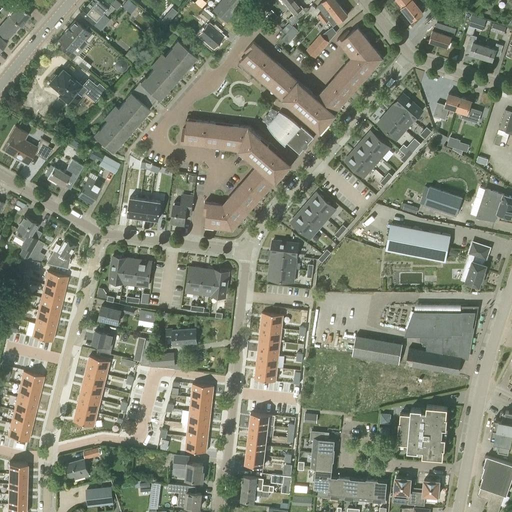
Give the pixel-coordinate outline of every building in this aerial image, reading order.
[(107,16),(114,7),(105,0),(90,0),(90,1),(96,6),(95,7),(101,12),(102,12),(107,16)] [(125,0),(122,6),(131,12),(136,5),(129,0),(125,0)] [(232,16),(236,10),(224,0),(221,0),(213,9),(225,20),(230,15),(232,16)] [(245,0),(224,0),(236,10),(237,10),(235,9),(240,4),(241,5),(245,0)] [(297,0),(287,0),(284,2),(288,7),(294,14),(303,7),(297,0)] [(321,19),(340,4),(336,0),(324,0),(318,5),(322,11),(318,15),(321,19)] [(419,17),(422,15),(421,13),(423,11),(413,0),(396,0),(402,7),(401,7),(412,20),(418,15),(419,17)] [(436,14),(444,6),(437,0),(433,0),(428,6),(436,14)] [(109,18),(107,16),(102,12),(101,12),(95,7),(96,6),(90,1),(86,5),(80,12),(99,29),(109,18)] [(9,16),(21,26),(30,14),(19,4),(9,15),(9,16)] [(340,4),(321,19),(325,23),(329,20),(334,26),(348,14),(340,4)] [(0,10),(6,15),(9,11),(3,6),(0,9),(0,10)] [(442,19),(449,11),(444,6),(436,14),(442,19)] [(206,22),(211,15),(202,8),(197,14),(206,22)] [(268,14),(274,20),(277,17),(271,10),(268,14)] [(483,29),(486,19),(472,14),(469,25),(483,29)] [(14,32),(20,25),(9,16),(9,15),(0,24),(0,49),(7,42),(6,41),(11,35),(12,35),(14,32)] [(164,16),(160,21),(165,25),(169,21),(164,16)] [(72,59),(76,54),(77,55),(88,43),(85,40),(91,33),(88,31),(75,20),(58,39),(63,43),(59,48),(72,59)] [(504,34),(506,26),(494,22),(491,32),(496,34),(496,32),(504,34)] [(213,28),(207,23),(197,35),(213,48),(223,36),(218,32),(218,31),(214,27),(213,28)] [(449,47),(454,30),(443,26),(443,25),(437,23),(435,30),(432,29),(429,40),(449,47)] [(287,44),(299,31),(293,25),(286,34),(281,39),(287,44)] [(329,38),(338,33),(333,25),(325,31),(329,38)] [(383,57),(358,26),(350,32),(348,30),(337,39),(346,49),(348,47),(356,57),(351,63),(348,61),(335,76),(338,78),(334,82),(326,91),(324,89),(317,97),(320,100),(318,101),(310,95),(313,93),(305,86),(303,88),(290,77),(292,74),(277,61),(275,64),(262,52),(264,50),(254,41),(244,52),(247,54),(240,61),(297,111),(297,112),(305,117),(308,114),(321,126),(327,119),(329,121),(336,113),(335,112),(383,57)] [(329,41),(320,33),(319,34),(306,49),(316,57),(329,41)] [(481,57),(485,45),(475,42),(477,36),(470,34),(465,51),(469,52),(469,53),(481,57)] [(169,51),(187,67),(197,56),(177,40),(172,46),(173,46),(169,51)] [(499,55),(502,45),(498,43),(496,49),(485,45),(481,57),(493,61),(495,54),(499,55)] [(133,63),(138,58),(129,49),(124,55),(133,63)] [(178,78),(187,67),(169,51),(165,56),(162,53),(156,59),(178,78)] [(114,64),(114,65),(114,66),(115,66),(115,67),(115,68),(116,68),(116,69),(117,70),(118,70),(118,71),(119,71),(120,71),(121,71),(122,71),(123,71),(124,70),(125,70),(125,69),(126,69),(126,68),(127,68),(127,67),(127,66),(127,65),(127,64),(127,63),(127,62),(126,61),(126,60),(125,60),(125,59),(124,59),(123,59),(123,58),(122,58),(121,58),(120,58),(119,58),(119,59),(118,59),(117,59),(117,60),(116,60),(116,61),(115,61),(115,62),(115,63),(114,64)] [(168,89),(178,78),(156,59),(151,65),(154,68),(150,72),(168,89)] [(82,86),(63,70),(58,76),(56,75),(53,73),(47,80),(50,82),(62,92),(60,94),(67,99),(69,98),(75,103),(85,92),(96,101),(106,89),(99,83),(97,86),(88,78),(82,86)] [(159,99),(168,89),(150,72),(146,77),(145,77),(140,82),(140,81),(139,82),(157,97),(159,99)] [(148,107),(157,97),(139,82),(130,92),(148,107)] [(150,109),(148,107),(130,92),(125,98),(126,99),(122,104),(140,119),(150,109)] [(422,110),(403,93),(401,95),(402,96),(400,98),(400,97),(395,103),(414,120),(422,110)] [(456,109),(460,97),(449,93),(445,105),(437,103),(433,115),(445,118),(449,107),(456,109)] [(472,100),(460,97),(456,109),(461,111),(460,117),(478,122),(482,111),(470,107),(472,100)] [(414,120),(395,103),(393,105),(392,107),(391,107),(386,113),(405,129),(414,120)] [(131,130),(140,119),(122,104),(118,108),(115,105),(109,111),(131,130)] [(511,111),(505,109),(499,129),(505,131),(511,133),(511,111)] [(122,141),(131,130),(109,111),(104,117),(107,121),(103,125),(122,141)] [(300,126),(297,123),(291,119),(289,117),(281,113),(268,127),(274,134),(280,141),(285,145),(286,145),(285,144),(287,142),(300,154),(314,137),(300,125),(300,126)] [(405,129),(386,113),(384,115),(385,115),(384,117),(383,116),(378,122),(397,139),(405,129)] [(261,137),(249,126),(187,119),(186,128),(183,128),(181,142),(194,143),(195,140),(212,142),(212,145),(231,148),(232,145),(240,146),(247,152),(245,154),(252,160),(255,158),(262,164),(260,166),(257,164),(253,169),(250,172),(253,174),(241,187),(239,185),(226,200),(229,202),(223,208),(221,206),(218,206),(218,203),(205,201),(203,215),(206,216),(205,225),(233,229),(275,181),(276,182),(283,174),(281,172),(287,165),(273,154),(276,150),(270,142),(269,143),(264,140),(261,137)] [(112,152),(122,141),(103,125),(99,130),(98,129),(93,135),(112,152)] [(46,160),(53,149),(47,145),(49,142),(41,138),(36,147),(24,139),(27,133),(15,126),(7,140),(10,142),(5,150),(27,163),(33,153),(41,157),(46,160)] [(420,134),(425,138),(428,135),(429,134),(424,129),(420,134)] [(390,147),(371,130),(369,133),(368,135),(367,134),(362,140),(381,157),(390,147)] [(445,143),(448,134),(436,131),(434,139),(445,143)] [(500,145),(503,134),(498,133),(494,143),(500,145)] [(460,139),(450,135),(447,144),(457,148),(460,139)] [(75,149),(79,142),(70,137),(66,144),(75,149)] [(381,157),(362,140),(360,142),(361,143),(359,144),(358,144),(354,150),(373,166),(381,157)] [(413,152),(409,149),(405,153),(409,157),(413,152)] [(373,166),(354,150),(352,152),(351,154),(350,153),(345,159),(364,176),(373,166)] [(409,157),(405,153),(401,158),(405,162),(409,157)] [(114,173),(119,164),(104,155),(98,165),(114,173)] [(488,159),(478,155),(476,161),(486,164),(488,159)] [(53,166),(50,164),(44,174),(48,176),(47,178),(55,183),(56,181),(64,185),(69,176),(75,179),(80,169),(74,165),(72,168),(68,166),(65,172),(53,166)] [(393,175),(389,172),(384,177),(388,180),(393,175)] [(95,180),(88,176),(78,194),(79,195),(78,197),(83,199),(84,198),(92,202),(98,192),(97,191),(102,183),(96,179),(95,180)] [(388,180),(384,177),(380,182),(384,185),(388,181),(388,180)] [(463,197),(430,185),(430,187),(425,185),(425,187),(422,195),(426,196),(424,204),(457,215),(463,197)] [(476,195),(470,213),(477,215),(476,217),(495,220),(497,213),(511,217),(511,214),(511,196),(486,188),(483,198),(476,195)] [(308,201),(327,218),(336,208),(317,192),(311,198),(312,198),(310,200),(308,201)] [(192,209),(194,196),(182,194),(181,202),(174,201),(172,221),(184,223),(186,208),(192,209)] [(129,196),(127,214),(137,215),(140,197),(129,196)] [(140,197),(137,215),(147,217),(150,198),(140,197)] [(150,198),(147,217),(158,218),(160,200),(150,198)] [(300,211),(299,211),(318,228),(327,218),(308,201),(303,207),(303,208),(302,210),(301,209),(300,211)] [(416,213),(418,207),(405,203),(403,209),(416,213)] [(293,218),(291,221),(310,238),(318,228),(299,211),(294,217),(295,217),(294,219),(293,218)] [(35,231),(40,223),(24,214),(16,229),(18,230),(15,235),(24,240),(21,245),(23,246),(19,253),(27,258),(38,238),(30,234),(33,230),(35,231)] [(448,249),(451,234),(391,222),(386,249),(446,261),(448,249)] [(347,227),(343,224),(339,229),(343,232),(347,227)] [(343,232),(339,229),(334,234),(338,237),(342,233),(343,232)] [(68,258),(76,244),(65,238),(60,245),(56,243),(52,249),(56,252),(61,255),(60,261),(59,266),(70,268),(72,259),(68,258)] [(271,252),(271,253),(296,256),(298,243),(273,240),(272,248),(273,248),(272,250),(271,252)] [(486,258),(490,247),(473,241),(469,252),(469,253),(475,255),(466,281),(473,284),(479,286),(486,265),(483,264),(485,258),(486,258)] [(28,257),(41,260),(45,254),(33,248),(28,257)] [(327,249),(323,253),(327,257),(331,252),(327,249)] [(270,265),(270,266),(295,269),(296,256),(271,253),(270,261),(271,261),(271,263),(270,263),(270,265)] [(327,257),(323,253),(318,258),(322,262),(327,257)] [(122,282),(126,257),(123,257),(123,258),(121,257),(113,255),(109,281),(122,282)] [(135,284),(138,259),(136,259),(133,259),(134,258),(133,258),(126,257),(122,282),(135,284)] [(148,286),(151,261),(148,260),(148,261),(146,261),(146,260),(138,259),(135,284),(148,286)] [(193,267),(190,266),(187,291),(199,293),(203,268),(195,267),(195,268),(193,267)] [(269,275),(268,278),(293,281),(295,269),(270,266),(269,273),(270,273),(269,275)] [(204,268),(203,268),(199,293),(212,295),(216,270),(208,269),(205,269),(206,268),(204,268)] [(47,270),(43,283),(65,288),(68,275),(47,270)] [(216,270),(212,295),(225,296),(228,271),(220,270),(220,271),(218,271),(218,270),(216,270)] [(43,283),(40,296),(62,301),(65,288),(43,283)] [(267,284),(267,294),(307,295),(307,286),(267,284)] [(97,295),(104,296),(106,287),(99,286),(97,295)] [(141,292),(141,302),(149,302),(149,292),(141,292)] [(40,296),(37,309),(59,314),(62,301),(40,296)] [(118,323),(120,316),(122,310),(115,308),(102,304),(99,318),(112,321),(118,323)] [(133,314),(135,306),(125,304),(124,312),(133,314)] [(37,309),(34,322),(55,327),(59,314),(37,309)] [(155,321),(157,311),(141,309),(139,319),(155,321)] [(262,311),(260,325),(282,327),(283,314),(262,311)] [(462,311),(414,311),(405,334),(420,334),(420,340),(423,341),(423,344),(427,344),(427,350),(409,347),(406,364),(458,373),(461,357),(466,358),(475,311),(462,311)] [(34,322),(31,335),(52,340),(55,327),(34,322)] [(260,325),(259,338),(280,340),(282,327),(260,325)] [(173,329),(172,328),(166,328),(167,338),(172,338),(173,344),(197,343),(196,328),(173,329)] [(111,340),(113,334),(96,329),(92,342),(104,345),(106,339),(111,340)] [(24,335),(10,334),(9,347),(23,348),(24,335)] [(402,343),(358,335),(354,356),(398,364),(402,343)] [(259,338),(257,351),(279,354),(280,340),(259,338)] [(152,349),(154,341),(152,341),(147,339),(145,348),(152,349)] [(142,353),(136,351),(134,359),(141,360),(142,353)] [(152,366),(176,364),(174,351),(151,354),(152,366)] [(257,351),(256,365),(278,367),(279,354),(257,351)] [(89,355),(86,368),(106,373),(110,360),(89,355)] [(256,365),(255,378),(276,380),(278,367),(256,365)] [(86,368),(83,381),(103,386),(106,373),(86,368)] [(420,393),(423,377),(378,369),(376,381),(381,382),(380,386),(420,393)] [(22,370),(19,383),(41,388),(44,375),(22,370)] [(8,380),(10,374),(1,372),(0,378),(8,380)] [(83,381),(80,394),(100,399),(103,386),(83,381)] [(19,383),(16,396),(37,401),(41,388),(19,383)] [(193,383),(191,396),(213,399),(214,385),(193,383)] [(80,394),(76,407),(97,412),(100,399),(80,394)] [(16,396),(13,409),(34,414),(37,401),(16,396)] [(191,396),(190,410),(211,412),(213,399),(191,396)] [(447,416),(448,406),(427,405),(427,411),(422,410),(422,408),(411,408),(411,413),(401,412),(398,443),(408,443),(408,449),(418,450),(418,448),(423,448),(423,455),(443,456),(444,447),(445,447),(446,436),(442,436),(443,426),(447,427),(448,416),(447,416)] [(76,407),(73,420),(94,425),(97,412),(76,407)] [(13,409),(10,422),(31,427),(34,414),(13,409)] [(190,410),(188,423),(210,426),(211,412),(190,410)] [(492,429),(511,434),(511,411),(506,411),(505,412),(501,411),(499,420),(494,419),(492,429)] [(251,412),(250,422),(268,424),(269,414),(251,412)] [(381,412),(380,423),(390,424),(391,413),(381,412)] [(316,421),(317,414),(305,413),(304,420),(316,421)] [(10,422),(6,435),(28,440),(31,427),(10,422)] [(250,422),(249,432),(267,434),(268,424),(250,422)] [(188,423),(187,437),(208,439),(210,426),(188,423)] [(380,426),(379,437),(389,438),(390,427),(380,426)] [(511,434),(492,429),(490,438),(495,439),(493,448),(498,449),(498,450),(508,452),(509,450),(511,451),(511,434)] [(313,452),(334,454),(334,449),(333,449),(334,440),(328,439),(328,433),(312,431),(311,439),(314,439),(313,452)] [(249,432),(248,443),(266,445),(267,434),(249,432)] [(187,437),(186,450),(207,452),(208,439),(187,437)] [(248,443),(246,453),(265,455),(266,445),(248,443)] [(87,458),(101,454),(99,447),(84,451),(87,458)] [(333,460),(334,454),(313,452),(312,467),(317,467),(332,468),(332,460),(333,460)] [(246,453),(245,463),(263,465),(265,455),(246,453)] [(506,494),(511,478),(511,463),(487,455),(483,466),(485,466),(482,475),(483,476),(480,485),(481,486),(478,495),(491,500),(487,511),(498,511),(505,494),(506,494)] [(203,481),(204,471),(202,471),(203,464),(188,462),(189,457),(178,456),(176,467),(187,468),(186,479),(203,481)] [(70,476),(88,471),(84,459),(67,463),(70,476)] [(9,462),(9,473),(27,473),(27,463),(25,463),(9,462)] [(331,477),(332,468),(317,467),(315,486),(319,486),(318,495),(329,495),(331,477)] [(9,473),(9,483),(26,484),(27,473),(9,473)] [(290,483),(291,475),(272,473),(271,481),(283,483),(283,482),(290,483)] [(262,490),(269,491),(270,484),(263,484),(264,477),(257,477),(244,475),(242,488),(256,489),(256,488),(262,489),(262,490)] [(341,498),(342,477),(339,477),(331,477),(329,495),(329,497),(341,498)] [(355,499),(356,479),(350,478),(350,477),(342,477),(341,498),(355,499)] [(415,503),(416,490),(410,490),(411,478),(396,477),(394,497),(409,498),(408,503),(415,503)] [(369,500),(370,479),(367,479),(367,480),(356,479),(355,499),(369,500)] [(370,479),(369,500),(385,502),(387,482),(378,481),(378,480),(370,479)] [(416,490),(415,503),(423,504),(424,495),(439,496),(440,480),(425,479),(424,491),(416,490)] [(9,483),(8,493),(26,494),(26,484),(9,483)] [(200,508),(202,493),(187,491),(182,484),(169,483),(168,490),(179,491),(178,503),(180,506),(185,506),(200,508)] [(112,485),(86,488),(88,506),(113,503),(112,485)] [(254,501),(255,494),(262,494),(262,490),(262,489),(256,488),(256,489),(242,488),(241,500),(254,501)] [(8,493),(8,504),(26,504),(26,494),(8,493)]
